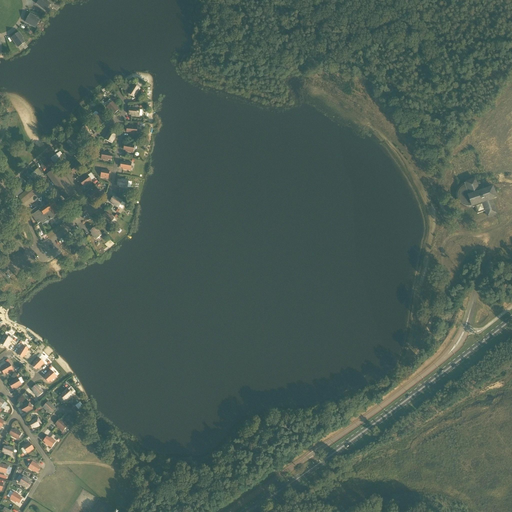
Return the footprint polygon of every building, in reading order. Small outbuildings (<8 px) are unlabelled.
[(47,0),(39,0),(38,3),(41,6),(40,7),(44,10),(46,6),(48,8),(50,4),(47,1),(47,0)] [(35,17),(30,14),(26,21),(30,23),(29,24),(34,27),(36,23),(37,24),(39,20),(35,18),(35,17)] [(23,38),(19,33),(12,38),(15,41),(14,42),(17,46),(20,43),(21,45),(24,42),(22,38),(23,38)] [(128,94),(132,96),(134,94),(136,95),(140,89),(133,85),(129,91),(130,91),(128,94)] [(114,114),(118,111),(116,109),(118,107),(113,102),(107,107),(111,112),(112,111),(114,114)] [(129,109),(129,114),(131,114),(131,116),(139,117),(140,109),(132,108),(132,109),(129,109)] [(101,126),(104,123),(103,121),(104,119),(99,114),(93,119),(98,124),(99,123),(101,126)] [(87,138),(91,135),(89,133),(91,131),(86,125),(80,131),(84,136),(85,135),(87,138)] [(127,127),(126,131),(129,132),(129,134),(136,135),(137,127),(130,126),(130,127),(127,127)] [(114,137),(116,134),(112,132),(110,134),(109,133),(105,139),(111,143),(115,137),(114,137)] [(74,149),(78,146),(76,144),(78,143),(72,137),(66,142),(71,148),(72,147),(74,149)] [(128,145),(124,144),(123,149),(126,149),(126,152),(133,153),(135,145),(128,144),(128,145)] [(60,152),(50,159),(56,166),(67,158),(63,154),(62,155),(60,152)] [(111,160),(112,156),(110,155),(110,153),(102,152),(101,159),(108,161),(108,160),(111,160)] [(42,169),(47,175),(55,168),(49,160),(46,163),(45,163),(44,163),(44,164),(46,167),(42,169)] [(76,172),(82,168),(78,161),(72,165),(73,166),(70,168),(73,172),(75,171),(76,172)] [(130,171),(132,163),(125,162),(124,163),(121,162),(120,167),(123,167),(122,169),(130,171)] [(66,201),(77,193),(58,166),(55,168),(47,175),(66,201)] [(33,182),(31,180),(28,183),(30,186),(30,185),(31,187),(36,183),(45,176),(38,168),(30,175),(35,181),(33,182)] [(108,179),(109,171),(102,170),(100,177),(108,179)] [(85,186),(92,181),(87,175),(81,179),(82,180),(79,182),(82,185),(84,184),(85,186)] [(493,187),(488,189),(481,192),(478,185),(481,184),(480,182),(477,183),(476,178),(464,183),(465,185),(464,186),(463,187),(462,187),(461,188),(459,191),(458,193),(458,196),(459,199),(460,202),(462,204),(464,205),(467,206),(470,206),(472,206),(473,208),(475,207),(478,214),(486,211),(488,216),(497,213),(492,201),(491,201),(490,200),(497,197),(493,187)] [(121,180),(118,180),(117,184),(120,185),(119,187),(127,188),(128,181),(121,179),(121,180)] [(25,192),(18,197),(24,204),(41,190),(35,183),(27,190),(25,192)] [(11,191),(16,197),(23,192),(18,185),(11,191)] [(95,199),(101,194),(97,188),(91,192),(91,193),(89,195),(91,199),(94,197),(95,199)] [(116,198),(113,196),(111,200),(113,202),(112,204),(118,208),(122,201),(116,197),(116,198)] [(42,208),(51,220),(55,217),(55,215),(58,213),(54,207),(56,206),(57,207),(62,203),(58,197),(48,204),(46,201),(43,204),(44,206),(42,208)] [(48,221),(51,220),(42,208),(33,214),(36,218),(34,219),(38,224),(41,222),(42,225),(48,221)] [(105,213),(102,216),(105,218),(103,220),(109,225),(114,218),(108,214),(108,215),(105,213)] [(95,227),(91,230),(93,232),(91,234),(96,240),(102,235),(97,229),(97,230),(95,227)] [(6,344),(8,346),(12,339),(5,335),(1,341),(2,341),(0,344),(4,347),(6,344)] [(25,356),(29,350),(22,345),(18,351),(19,352),(18,355),(21,357),(23,355),(25,356)] [(39,369),(44,363),(38,358),(33,363),(34,363),(32,366),(35,369),(37,367),(39,369)] [(4,368),(1,369),(3,373),(5,372),(6,374),(13,370),(9,363),(3,367),(4,368)] [(57,376),(51,370),(46,375),(47,376),(44,378),(47,382),(49,380),(51,382),(57,376)] [(15,389),(22,385),(18,378),(12,382),(9,384),(11,388),(14,387),(15,389)] [(36,385),(32,388),(34,390),(33,391),(38,397),(44,392),(39,387),(38,387),(36,385)] [(63,394),(60,397),(63,400),(65,398),(67,400),(73,395),(67,389),(62,394),(63,394)] [(23,406),(20,408),(23,412),(25,411),(26,413),(33,409),(29,402),(23,405),(23,406)] [(51,414),(54,410),(52,409),(54,407),(48,402),(43,407),(48,412),(49,411),(51,414)] [(32,422),(29,424),(31,428),(34,426),(35,428),(42,425),(38,418),(31,421),(32,422)] [(62,422),(59,420),(56,423),(58,425),(57,426),(63,432),(68,425),(62,421),(62,422)] [(15,431),(12,429),(10,433),(12,434),(11,436),(18,440),(22,433),(15,430),(15,431)] [(56,441),(50,437),(49,438),(47,436),(44,440),(46,442),(45,443),(51,448),(56,441)] [(27,453),(34,449),(30,442),(23,447),(27,453)] [(11,457),(14,449),(7,447),(7,448),(4,446),(2,451),(5,452),(4,454),(11,457)] [(38,473),(40,469),(38,467),(39,466),(32,461),(28,468),(34,472),(35,471),(38,473)] [(0,471),(6,474),(8,466),(1,464),(1,465),(0,464),(0,471)] [(28,488),(31,484),(29,483),(30,481),(23,477),(19,484),(25,487),(26,486),(28,488)] [(19,504),(22,500),(19,498),(21,496),(14,492),(10,499),(16,503),(16,502),(19,504)]
